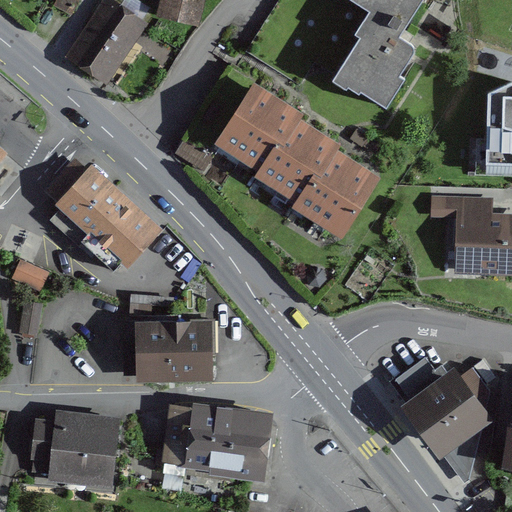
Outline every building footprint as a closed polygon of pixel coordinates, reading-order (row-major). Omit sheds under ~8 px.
[(54,0),(53,4),(71,13),(78,0),(54,0)] [(107,83),(148,22),(115,0),(100,0),(64,54),(107,83)] [(203,0),(158,0),(156,13),(198,22),(203,0)] [(398,75),(414,51),(414,49),(414,47),(412,46),(411,44),(399,37),(422,0),(350,0),(369,11),(355,34),(360,38),(333,81),(346,89),(348,87),(359,94),(361,92),(386,107),(404,79),(398,75)] [(217,140),(243,156),(281,96),(255,79),(217,140)] [(511,82),(489,93),(488,165),(511,165),(511,82)] [(277,133),(285,138),(300,115),(303,109),(281,96),(243,156),(256,165),(277,133)] [(253,170),(280,187),(318,127),(300,115),(285,138),(277,133),(256,165),(253,170)] [(363,144),(376,152),(381,144),(368,136),(370,132),(357,125),(349,137),(362,145),(363,144)] [(340,141),(318,127),(280,187),(294,196),(314,165),(322,170),(337,146),(340,141)] [(212,158),(185,139),(175,152),(203,171),(212,158)] [(7,149),(0,142),(0,196),(1,197),(24,169),(4,153),(7,149)] [(314,165),(294,196),(290,202),(317,218),(356,158),(337,146),(322,170),(314,165)] [(90,160),(87,164),(76,155),(46,189),(56,198),(55,200),(61,204),(49,217),(80,244),(84,240),(113,266),(120,257),(128,264),(163,224),(90,160)] [(356,158),(317,218),(342,234),(381,173),(356,158)] [(492,195),(431,194),(431,215),(455,216),(454,271),(511,272),(511,211),(492,211),(492,195)] [(11,277),(40,291),(49,271),(21,257),(11,277)] [(309,284),(320,286),(326,278),(322,268),(312,266),(305,274),(309,284)] [(130,293),(129,313),(129,317),(124,317),(125,373),(136,373),(136,377),(213,375),(211,315),(173,316),(174,296),(130,293)] [(24,298),(18,331),(37,334),(42,301),(24,298)] [(473,363),(463,370),(455,360),(444,367),(440,362),(433,367),(423,354),(394,376),(408,394),(401,399),(440,453),(443,451),(464,480),(469,476),(483,421),(494,413),(488,404),(492,389),(488,384),(498,377),(482,356),(473,363)] [(208,475),(264,482),(273,414),(193,403),(192,408),(169,405),(161,464),(164,464),(163,474),(183,477),(184,468),(209,472),(208,475)] [(31,470),(48,472),(47,479),(112,487),(121,413),(56,405),(54,417),(35,414),(30,457),(33,457),(31,470)] [(511,418),(507,418),(501,461),(511,462),(511,418)]
